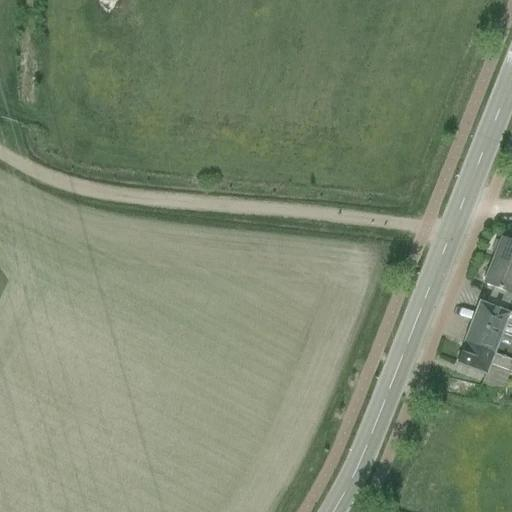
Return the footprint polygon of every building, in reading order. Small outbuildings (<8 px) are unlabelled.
[(494,253),(491,262),(511,269),(511,244),(500,239),(499,242),(497,241),(492,252),(494,253)] [(511,269),(491,262),(487,270),(485,270),(481,280),(483,281),(482,283),(511,296),(511,292),(511,269)] [(478,303),(469,324),(499,335),(500,335),(511,339),(511,317),(496,311),(478,303)] [(469,324),(462,343),(511,362),(511,350),(496,344),(500,335),(469,324)] [(511,362),(462,343),(454,363),(483,374),(479,384),(502,385),(507,372),(511,374),(511,362)]
